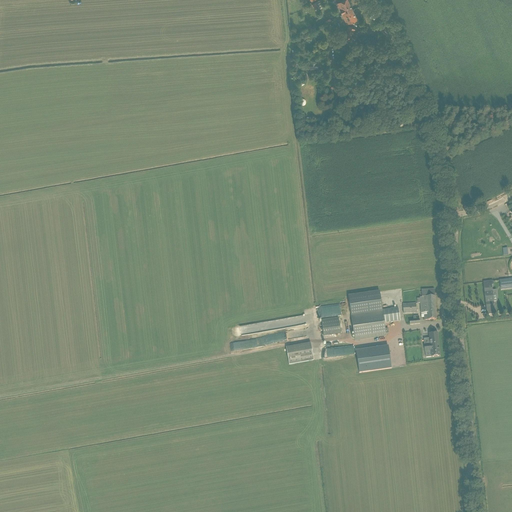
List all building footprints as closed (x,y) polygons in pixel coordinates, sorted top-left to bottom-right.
[(357,19),(348,1),(341,5),(342,8),(341,9),(345,18),(347,18),(349,23),(357,19)] [(342,37),(349,40),(355,29),(348,26),(342,37)] [(511,279),(499,281),(500,287),(511,285),(511,279)] [(496,295),(492,296),(491,282),(483,283),(487,315),(494,314),(493,302),(497,301),(496,295)] [(420,299),(417,299),(417,304),(420,304),(421,312),(421,318),(424,318),(424,321),(436,320),(435,297),(434,291),(434,290),(421,290),(421,292),(422,297),(420,298),(420,299)] [(400,321),(398,308),(382,310),(379,293),(348,298),(351,317),(354,341),(386,336),(384,323),(400,321)] [(403,304),(403,313),(416,313),(416,304),(403,304)] [(321,321),(323,337),(341,335),(338,318),(321,321)] [(249,335),(248,329),(247,329),(247,327),(237,327),(238,335),(249,335)] [(440,356),(437,333),(428,334),(430,345),(424,346),(424,352),(430,351),(431,357),(440,356)] [(286,348),(289,365),(313,360),(310,344),(286,348)] [(353,354),(352,345),(323,348),(324,357),(353,354)] [(391,369),(388,348),(356,353),(359,373),(391,369)]
